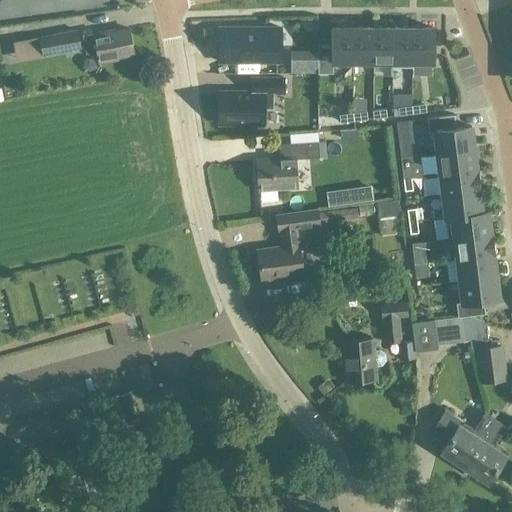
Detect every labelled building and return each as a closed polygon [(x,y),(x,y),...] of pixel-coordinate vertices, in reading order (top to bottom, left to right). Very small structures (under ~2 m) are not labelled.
[(52,34),(38,36),(42,55),(55,53),(80,48),(77,29),(52,34)] [(219,60),(219,63),(281,63),(281,60),(280,60),(280,31),(281,31),(281,29),(219,29),(219,31),(220,31),(220,60),(219,60)] [(318,53),(318,73),(332,73),(332,64),(353,64),(353,29),(332,29),(332,52),(318,53)] [(353,29),(353,64),(373,64),(373,29),(353,29)] [(373,29),(373,64),(391,63),(392,63),(392,29),(373,29)] [(391,63),(392,68),(413,68),(413,63),(412,63),(412,29),(392,29),(392,63),(391,63)] [(412,29),(412,63),(413,63),(413,68),(413,78),(432,78),(432,63),(433,63),(433,29),(412,29)] [(94,34),(82,36),(86,54),(97,52),(100,64),(118,61),(117,59),(133,56),(128,30),(112,33),(112,31),(94,34)] [(292,61),(292,73),(300,73),(300,61),(292,61)] [(9,78),(6,83),(9,90),(14,93),(20,90),(23,85),(21,79),(16,76),(9,78)] [(219,92),(219,125),(264,125),(264,110),(274,110),(274,94),(284,94),(284,79),(252,78),(252,92),(219,92)] [(424,105),(412,106),(413,114),(425,113),(424,105)] [(412,106),(400,108),(401,116),(413,114),(412,106)] [(385,110),(373,111),(374,119),(386,118),(385,110)] [(365,112),(353,114),(354,122),(366,120),(365,112)] [(353,114),(341,115),(342,123),(354,122),(353,114)] [(454,116),(427,119),(429,133),(434,133),(437,154),(474,149),(471,127),(456,129),(454,116)] [(409,122),(397,123),(398,136),(410,135),(409,122)] [(321,149),(336,147),(334,131),(318,134),(321,149)] [(308,159),(319,159),(318,142),(307,143),(308,159)] [(474,149),(437,154),(439,172),(439,175),(477,171),(474,149)] [(276,190),(297,188),(295,161),(294,158),(280,159),(256,161),(259,191),(260,191),(276,190)] [(410,167),(401,168),(403,180),(412,179),(410,167)] [(477,171),(439,175),(442,197),(479,192),(477,171)] [(412,179),(403,180),(405,192),(413,191),(412,179)] [(371,188),(358,190),(360,204),(372,202),(371,188)] [(342,206),(340,192),(326,194),(328,208),(342,206)] [(479,192),(442,197),(444,212),(445,218),(488,213),(488,212),(482,213),(479,192)] [(397,200),(377,203),(382,237),(402,234),(397,200)] [(415,209),(407,211),(408,223),(417,222),(415,209)] [(318,211),(277,216),(279,231),(280,231),(283,248),(257,251),(261,281),(303,275),(297,228),(320,225),(318,211)] [(488,213),(445,218),(445,220),(447,240),(454,239),(491,234),(488,213)] [(417,222),(408,223),(410,235),(419,233),(417,222)] [(491,234),(454,239),(457,260),(494,256),(491,234)] [(422,264),(421,252),(413,253),(414,265),(422,264)] [(457,260),(460,282),(496,277),(494,256),(457,260)] [(424,277),(422,264),(414,265),(415,277),(424,277)] [(456,304),(458,318),(485,315),(484,301),(499,299),(496,277),(460,282),(462,304),(456,304)] [(382,303),(385,343),(410,341),(407,317),(408,317),(407,301),(382,303)] [(470,317),(435,321),(437,346),(470,342),(471,350),(475,349),(486,348),(483,322),(470,317)] [(437,346),(435,321),(412,324),(415,353),(438,349),(437,346)] [(346,382),(376,380),(372,340),(343,342),(346,382)] [(507,380),(503,345),(475,349),(480,384),(507,380)] [(441,452),(464,468),(495,421),(484,414),(471,434),(459,426),(462,421),(446,411),(432,432),(447,442),(441,452)] [(505,428),(495,421),(464,468),(488,483),(505,456),(492,448),(505,428)] [(232,472),(226,452),(191,462),(198,483),(232,472)]
